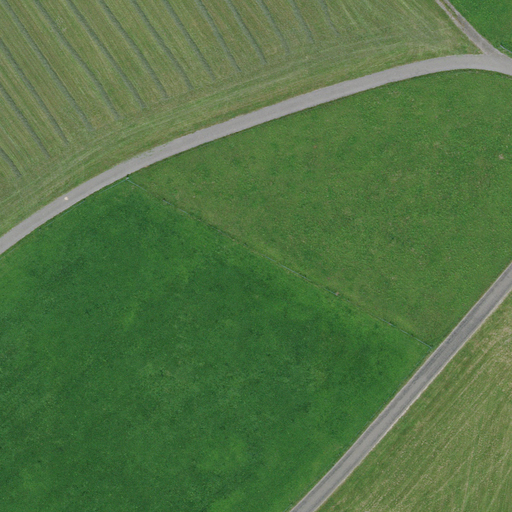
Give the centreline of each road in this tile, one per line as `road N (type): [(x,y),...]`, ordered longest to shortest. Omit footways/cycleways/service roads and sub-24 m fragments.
road 1 (track): [(511,69),(448,61),(198,139),(117,171),(0,251)]
road 2 (residential): [(511,274),(301,511)]
